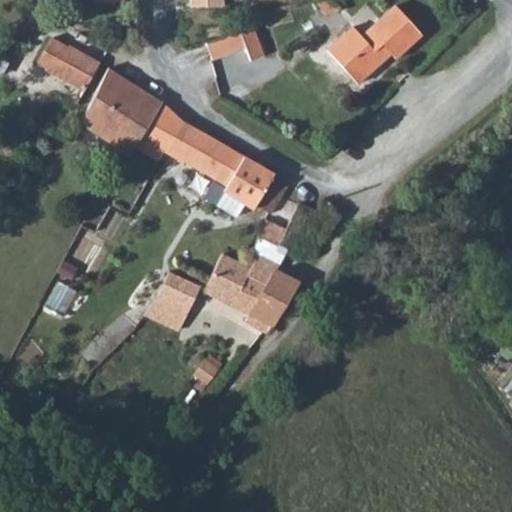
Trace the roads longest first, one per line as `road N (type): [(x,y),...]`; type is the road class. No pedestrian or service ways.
road 1 (residential): [(357,181),(354,213),(146,511)]
road 2 (residential): [(160,0),(159,34),(176,89),(235,137),(312,175),(357,181)]
road 3 (unclassified): [(357,181),(402,162),(511,46)]
road 4 (track): [(0,444),(123,511)]
